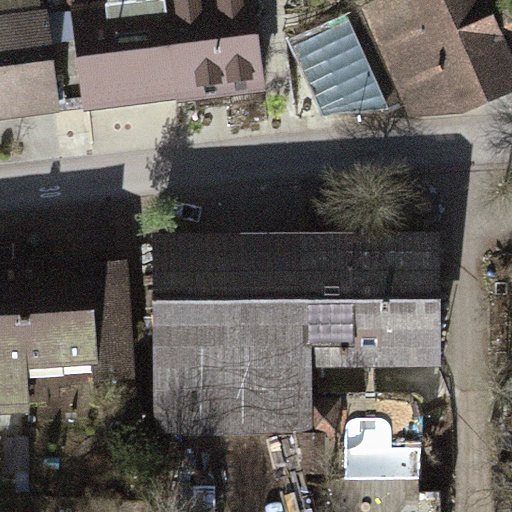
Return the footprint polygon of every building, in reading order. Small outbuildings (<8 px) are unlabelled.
[(36,0),(39,18),(0,22),(0,116),(90,105),(79,14),(76,0),(36,0)] [(179,93),(166,0),(113,0),(115,9),(79,14),(90,105),(179,93)] [(249,0),(166,0),(179,93),(261,82),(249,0)] [(511,15),(504,0),(409,0),(354,23),(407,119),(484,116),(511,104),(511,15)] [(456,428),(459,236),(177,233),(174,425),(456,428)] [(37,247),(0,249),(0,408),(115,400),(104,258),(38,263),(37,247)]
